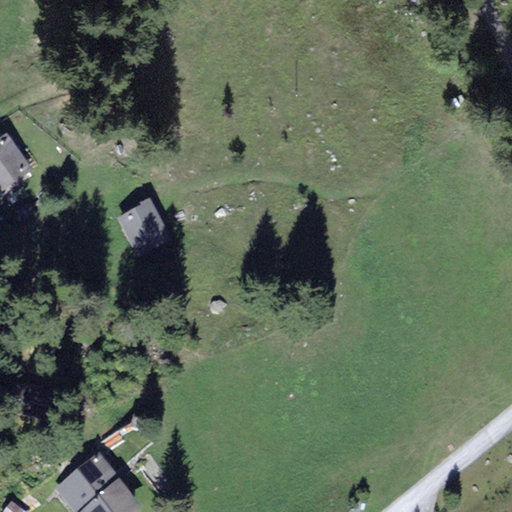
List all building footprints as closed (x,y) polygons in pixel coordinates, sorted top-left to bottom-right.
[(0,202),(33,177),(6,142),(0,146),(0,202)] [(168,243),(147,208),(118,226),(138,261),(168,243)] [(39,413),(43,392),(20,387),(15,408),(39,413)] [(104,463),(101,459),(60,491),(76,511),(117,479),(104,463)] [(140,511),(119,487),(87,511),(140,511)]
